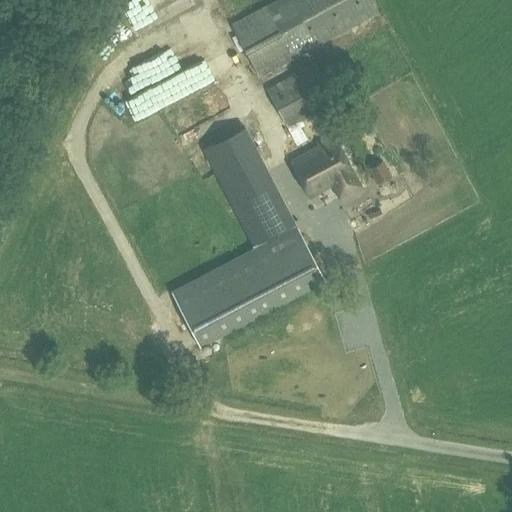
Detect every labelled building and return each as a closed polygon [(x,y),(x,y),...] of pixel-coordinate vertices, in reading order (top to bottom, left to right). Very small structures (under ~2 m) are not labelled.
[(384,11),(377,0),(277,0),(234,24),(263,77),(384,11)] [(339,104),(316,62),(267,88),(288,127),(329,104),(332,109),(339,104)] [(202,150),(253,245),(297,223),(247,127),(202,150)] [(339,197),(360,186),(353,172),(354,172),(334,134),(318,142),(319,145),(291,160),(309,195),(332,183),(339,197)] [(369,167),(377,183),(392,175),(383,160),(369,167)] [(171,291),(201,346),(326,280),(297,226),(171,291)]
